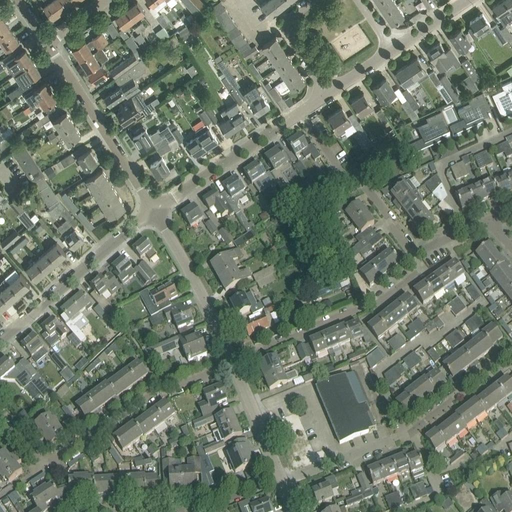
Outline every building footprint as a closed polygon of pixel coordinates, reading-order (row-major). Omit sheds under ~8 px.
[(62,11),(53,0),(44,0),(47,4),(43,6),(52,19),(62,11)] [(68,0),(53,0),(62,11),(72,4),(68,0)] [(168,2),(167,1),(165,0),(148,0),(153,5),(149,8),(156,17),(160,14),(157,11),(168,2)] [(165,0),(167,1),(168,0),(181,0),(193,12),(198,18),(204,14),(191,0),(165,0)] [(273,0),(267,0),(261,5),(270,17),(280,9),(273,0)] [(273,0),(280,9),(291,0),(290,0),(273,0)] [(384,12),(397,4),(394,0),(378,0),(377,1),(384,12)] [(511,18),(511,11),(504,0),(502,0),(493,6),(504,23),(509,20),(509,21),(511,18)] [(145,12),(137,1),(126,10),(134,20),(145,12)] [(226,8),(221,1),(211,9),(215,16),(226,8)] [(404,15),(397,4),(384,12),(392,24),(404,15)] [(166,17),(170,14),(165,6),(161,8),(166,17)] [(219,21),(230,14),(226,8),(215,16),(219,21)] [(134,20),(126,10),(116,18),(123,28),(134,20)] [(473,27),(468,30),(473,36),(490,25),(482,13),(470,22),(473,27)] [(180,17),(187,26),(190,23),(184,14),(180,17)] [(222,26),(233,19),(230,14),(219,21),(222,26)] [(159,21),(165,29),(171,24),(165,17),(159,21)] [(227,32),(237,25),(233,19),(222,26),(227,32)] [(0,25),(0,40),(12,32),(5,22),(0,25)] [(142,22),(137,25),(141,31),(146,28),(142,22)] [(190,24),(179,32),(184,40),(195,31),(190,24)] [(497,24),(491,28),(502,43),(507,40),(497,24)] [(231,39),(241,32),(237,25),(227,32),(231,39)] [(501,29),(508,39),(511,45),(511,34),(506,25),(501,29)] [(110,31),(113,37),(119,33),(115,28),(110,31)] [(170,37),(162,28),(156,32),(163,42),(170,37)] [(461,28),(450,35),(459,49),(463,54),(468,50),(465,45),(471,42),(466,34),(465,32),(464,32),(461,28)] [(19,42),(12,32),(0,40),(0,45),(2,44),(7,50),(19,42)] [(80,60),(101,46),(108,42),(102,32),(92,39),(92,40),(87,43),(85,41),(73,49),(80,60)] [(245,37),(241,32),(231,39),(235,44),(245,37)] [(130,36),(125,40),(134,53),(135,55),(139,53),(135,48),(138,46),(130,36)] [(238,48),(248,42),(245,37),(235,44),(238,48)] [(270,57),(283,48),(276,37),(263,46),(270,57)] [(242,53),(251,47),(248,42),(238,48),(241,54),(242,53)] [(445,50),(440,42),(427,50),(435,61),(439,68),(451,60),(456,66),(461,63),(451,47),(445,50)] [(260,50),(256,44),(251,47),(242,53),(246,59),(260,50)] [(101,46),(80,60),(88,72),(89,71),(90,73),(95,82),(107,74),(101,65),(103,64),(102,62),(109,58),(101,46)] [(278,68),(290,59),(283,48),(270,57),(278,68)] [(23,69),(33,62),(25,50),(6,64),(9,69),(14,76),(23,69)] [(134,53),(110,70),(115,78),(139,60),(135,55),(134,53)] [(427,70),(418,57),(407,64),(416,78),(427,70)] [(467,58),(461,62),(474,82),(480,77),(476,72),(467,58)] [(223,59),(218,63),(222,70),(228,66),(223,59)] [(285,79),(298,70),(290,59),(278,68),(285,79)] [(146,70),(139,60),(115,78),(121,86),(104,96),(111,106),(130,93),(131,95),(142,88),(134,78),(146,70)] [(23,69),(14,76),(17,81),(21,86),(31,80),(31,81),(41,74),(33,62),(23,69)] [(416,78),(407,64),(396,71),(405,85),(416,78)] [(305,81),(298,70),(285,79),(293,90),(305,81)] [(442,82),(439,78),(434,70),(428,74),(436,86),(442,82)] [(446,73),(439,78),(442,82),(454,100),(460,96),(446,73)] [(226,76),(222,79),(226,85),(230,92),(237,101),(226,109),(238,127),(249,119),(238,103),(242,101),(230,83),(231,82),(229,80),(226,76)] [(244,91),(235,77),(229,80),(231,82),(230,83),(242,101),(243,101),(248,98),(258,113),(270,105),(267,101),(271,99),(261,83),(257,86),(255,84),(244,91)] [(395,93),(386,78),(373,87),(383,101),(395,93)] [(511,110),(511,80),(503,85),(505,89),(493,94),(496,101),(500,99),(503,106),(499,107),(503,115),(511,110)] [(30,105),(52,91),(46,82),(35,89),(34,88),(25,94),(30,105)] [(494,83),(482,89),(485,95),(497,89),(494,83)] [(472,93),(478,88),(475,84),(469,88),(472,93)] [(18,86),(8,93),(12,99),(22,93),(18,86)] [(274,86),(272,87),(268,90),(276,101),(282,97),(274,86)] [(420,106),(416,99),(408,88),(402,92),(408,99),(415,109),(420,106)] [(45,108),(58,99),(52,91),(30,105),(25,108),(26,108),(23,110),(26,114),(42,103),(45,108)] [(471,104),(458,109),(459,111),(459,110),(465,123),(458,127),(461,133),(466,131),(477,126),(476,124),(491,117),(488,111),(491,109),(482,91),(468,98),(471,104)] [(124,108),(118,112),(125,123),(143,111),(141,108),(147,104),(139,92),(131,97),(121,103),(124,108)] [(373,107),(364,93),(352,101),(361,115),(373,107)] [(289,96),(284,99),(289,106),(294,102),(289,96)] [(415,109),(408,99),(401,103),(413,119),(419,117),(415,109)] [(147,104),(141,108),(143,111),(146,115),(156,108),(151,101),(147,104)] [(208,103),(202,106),(211,120),(212,120),(214,123),(219,120),(208,103)] [(211,120),(202,106),(201,104),(195,108),(206,124),(207,124),(211,120)] [(7,106),(1,110),(5,116),(4,117),(6,119),(12,115),(7,106)] [(342,108),(329,116),(337,129),(335,131),(338,136),(345,131),(347,135),(356,130),(353,127),(354,126),(351,121),(342,108)] [(381,108),(376,112),(384,123),(389,119),(381,108)] [(238,127),(226,109),(221,112),(226,119),(220,123),(227,134),(238,127)] [(429,123),(416,128),(417,129),(424,142),(417,146),(420,152),(425,150),(436,145),(435,143),(450,136),(447,129),(449,128),(441,110),(426,117),(429,123)] [(61,133),(74,124),(67,113),(53,121),(61,133)] [(42,118),(36,122),(39,127),(45,123),(42,118)] [(168,125),(176,137),(179,142),(185,139),(174,121),(167,125),(168,125)] [(354,126),(353,127),(356,130),(362,139),(368,135),(359,123),(354,126)] [(81,135),(74,124),(61,133),(68,144),(81,135)] [(218,140),(207,124),(206,124),(195,131),(199,135),(198,135),(207,148),(218,140)] [(157,149),(176,137),(168,125),(160,130),(159,129),(149,135),(146,129),(133,137),(141,149),(153,141),(154,142),(153,143),(157,149)] [(47,135),(50,139),(56,135),(53,131),(47,135)] [(58,140),(56,135),(50,139),(52,143),(58,140)] [(207,148),(198,135),(187,143),(195,156),(207,148)] [(179,142),(176,137),(157,149),(160,154),(171,148),(173,151),(182,146),(179,142)] [(299,137),(287,144),(296,157),(302,154),(306,159),(311,156),(315,162),(320,158),(312,146),(307,149),(299,137)] [(511,156),(511,152),(508,143),(501,146),(507,158),(511,156)] [(24,144),(12,152),(33,183),(43,176),(45,175),(24,144)] [(78,157),(88,173),(94,170),(92,165),(98,162),(90,150),(78,157)] [(278,150),(266,159),(275,172),(271,174),(273,178),(280,187),(283,192),(287,189),(290,188),(282,176),(291,170),(288,165),(292,162),(286,153),(282,156),(278,150)] [(487,152),(480,155),(485,165),(486,168),(493,165),(487,152)] [(71,154),(60,161),(64,166),(75,160),(71,154)] [(480,155),(475,158),(479,167),(485,165),(480,155)] [(162,157),(151,165),(158,177),(170,169),(162,157)] [(317,187),(305,170),(301,163),(295,166),(300,173),(312,191),(317,187)] [(464,163),(457,166),(461,176),(462,179),(469,176),(464,163)] [(258,164),(244,173),(252,185),(253,185),(260,195),(272,187),(274,191),(280,187),(273,178),(271,174),(270,173),(266,176),(258,164)] [(450,169),(455,179),(461,176),(457,166),(450,169)] [(50,168),(45,171),(50,178),(55,175),(50,168)] [(118,194),(102,169),(86,179),(102,204),(118,194)] [(511,173),(511,171),(507,169),(502,172),(505,179),(511,194),(511,193),(511,173)] [(67,219),(61,224),(57,227),(65,236),(74,247),(84,238),(78,231),(83,227),(60,201),(43,176),(33,183),(50,209),(49,211),(55,218),(62,212),(67,219)] [(433,195),(442,185),(441,182),(436,176),(425,185),(433,195)] [(409,181),(407,183),(403,177),(402,178),(401,178),(390,185),(395,192),(391,195),(396,201),(393,203),(396,207),(412,195),(417,192),(416,190),(409,181)] [(247,197),(235,179),(223,188),(226,193),(222,195),(226,201),(225,201),(229,206),(229,207),(234,214),(246,234),(255,228),(252,223),(247,225),(237,208),(239,202),(247,197)] [(511,194),(505,179),(494,184),(493,184),(501,202),(506,200),(504,197),(511,194)] [(493,184),(494,184),(492,180),(480,186),(487,201),(494,198),(497,204),(501,202),(493,184)] [(447,198),(442,185),(433,195),(441,203),(441,202),(442,203),(443,202),(447,198)] [(487,201),(480,186),(468,191),(476,209),(480,207),(479,204),(487,201)] [(0,203),(2,202),(4,204),(9,200),(0,189),(0,203)] [(288,190),(284,193),(289,200),(293,197),(288,190)] [(476,209),(468,191),(456,197),(462,212),(470,208),(471,211),(476,209)] [(73,201),(65,192),(61,195),(69,205),(73,201)] [(407,215),(420,205),(423,202),(417,192),(412,195),(396,207),(399,211),(402,209),(407,215)] [(229,206),(225,201),(226,201),(222,195),(218,198),(214,193),(203,201),(210,211),(215,208),(223,218),(228,215),(230,217),(234,214),(229,207),(229,206)] [(126,207),(118,194),(102,204),(110,217),(126,207)] [(262,195),(256,199),(269,220),(276,216),(262,195)] [(15,199),(10,203),(19,214),(18,215),(23,221),(30,216),(24,210),(15,199)] [(79,208),(73,201),(69,205),(75,212),(79,208)] [(453,212),(443,202),(442,203),(441,202),(441,203),(437,207),(449,217),(453,212)] [(353,224),(369,212),(366,208),(363,210),(358,204),(352,209),(347,203),(338,207),(324,213),(318,216),(324,229),(331,227),(328,218),(339,213),(346,215),(353,224)] [(427,215),(420,205),(407,215),(411,221),(409,223),(412,227),(427,215)] [(194,207),(182,215),(191,228),(202,221),(194,207)] [(80,210),(77,213),(84,221),(87,218),(80,210)] [(372,216),(369,212),(353,224),(361,235),(355,239),(359,244),(365,239),(374,232),(370,228),(374,225),(369,218),(372,216)] [(435,225),(427,215),(412,227),(415,231),(417,229),(422,235),(435,225)] [(94,226),(87,218),(84,221),(91,229),(94,226)] [(447,227),(455,224),(453,219),(445,222),(447,227)] [(210,222),(205,226),(212,236),(215,233),(218,232),(211,222),(210,222)] [(39,232),(43,228),(44,227),(41,223),(35,228),(39,232)] [(48,224),(44,227),(43,228),(52,237),(56,234),(48,224)] [(225,230),(219,234),(222,239),(227,247),(233,243),(225,230)] [(256,238),(251,232),(234,244),(238,250),(256,238)] [(359,253),(369,246),(369,245),(368,243),(377,236),(374,232),(365,239),(359,244),(355,247),(359,253)] [(379,234),(377,236),(368,243),(369,245),(369,246),(371,249),(383,240),(379,234)] [(29,240),(26,237),(26,236),(20,241),(24,245),(29,240)] [(6,238),(1,243),(5,248),(11,243),(6,238)] [(278,238),(269,241),(271,248),(280,245),(278,238)] [(16,251),(24,245),(20,241),(10,250),(13,253),(12,254),(20,262),(23,259),(16,251)] [(144,241),(133,251),(141,260),(146,256),(151,262),(157,256),(144,241)] [(484,265),(497,255),(492,249),(495,247),(490,241),(484,245),(486,247),(476,255),(484,265)] [(57,242),(47,251),(56,262),(67,254),(57,242)] [(235,270),(232,263),(239,260),(243,257),(239,250),(233,253),(233,254),(211,266),(219,279),(235,270)] [(56,262),(47,251),(37,260),(46,271),(56,262)] [(398,262),(390,252),(380,260),(390,273),(396,268),(398,271),(404,266),(400,260),(398,262)] [(491,275),(507,263),(504,259),(501,261),(497,255),(484,265),(491,275)] [(123,259),(113,268),(116,272),(114,274),(123,285),(136,274),(134,272),(131,269),(123,259)] [(46,271),(37,260),(27,268),(36,280),(46,271)] [(346,263),(351,276),(357,273),(352,260),(346,263)] [(390,273),(380,260),(370,267),(382,283),(386,280),(384,277),(390,273)] [(469,268),(465,261),(461,264),(466,270),(469,268)] [(465,276),(458,266),(455,262),(449,267),(447,264),(443,267),(454,283),(465,276)] [(144,263),(139,267),(151,281),(156,276),(144,263)] [(498,286),(511,276),(506,270),(510,267),(507,263),(491,275),(492,275),(490,276),(498,286)] [(139,267),(134,272),(136,274),(145,286),(151,281),(139,267)] [(382,283),(370,267),(360,275),(370,288),(376,283),(378,286),(382,283)] [(444,291),(454,283),(443,267),(439,270),(441,273),(434,277),(444,291)] [(273,268),(253,277),(256,284),(276,274),(273,268)] [(244,273),(245,274),(239,276),(235,270),(219,279),(226,292),(248,279),(248,280),(252,278),(248,271),(244,273)] [(20,274),(10,283),(20,294),(30,285),(20,274)] [(90,296),(99,306),(105,313),(113,309),(102,297),(108,292),(112,296),(121,289),(109,275),(104,280),(102,277),(90,287),(95,293),(90,296)] [(506,296),(511,291),(511,277),(511,276),(498,286),(506,296)] [(339,281),(343,290),(354,286),(351,277),(339,281)] [(444,291),(434,277),(428,282),(426,279),(422,282),(434,298),(444,291)] [(476,277),(472,279),(477,286),(481,284),(476,277)] [(338,281),(310,294),(314,301),(341,289),(338,281)] [(434,298),(422,282),(418,285),(420,287),(414,292),(423,305),(434,298)] [(20,294),(10,283),(0,291),(10,303),(20,294)] [(485,291),(481,284),(477,286),(482,293),(485,291)] [(149,297),(147,298),(153,308),(148,311),(151,318),(155,316),(172,307),(169,302),(178,297),(171,285),(150,296),(149,297)] [(473,287),(473,288),(467,291),(475,303),(481,299),(473,287)] [(0,291),(0,311),(10,303),(0,291)] [(257,305),(251,293),(231,303),(238,316),(250,310),(253,315),(264,310),(261,303),(257,305)] [(93,307),(82,295),(72,303),(81,314),(86,310),(88,312),(93,307)] [(414,298),(411,301),(408,296),(401,301),(399,299),(395,302),(408,318),(418,310),(418,309),(421,307),(414,298)] [(458,298),(453,303),(461,314),(467,310),(458,298)] [(490,298),(487,300),(492,307),(495,305),(490,298)] [(269,299),(262,303),(265,308),(272,304),(269,299)] [(398,325),(408,318),(395,302),(391,305),(394,308),(388,312),(398,325)] [(75,326),(85,318),(81,314),(72,303),(61,312),(65,317),(61,320),(74,334),(82,344),(87,339),(75,326)] [(461,314),(453,303),(447,307),(456,318),(461,314)] [(330,304),(323,307),(326,313),(333,309),(330,304)] [(164,312),(163,312),(165,315),(168,323),(174,321),(178,331),(194,324),(189,312),(185,314),(181,305),(164,312)] [(497,309),(495,305),(492,307),(488,310),(491,314),(497,309)] [(105,313),(99,306),(94,311),(102,320),(107,316),(105,313)] [(115,309),(108,313),(113,325),(121,321),(115,309)] [(437,318),(438,318),(444,313),(442,310),(435,315),(437,318)] [(269,316),(244,326),(249,337),(274,327),(284,322),(279,312),(270,316),(269,316)] [(398,325),(388,312),(382,317),(380,314),(376,317),(388,333),(398,325)] [(151,318),(144,322),(148,332),(160,327),(155,316),(151,318)] [(476,316),(471,321),(478,330),(484,326),(476,316)] [(388,333),(376,317),(372,321),(374,323),(368,328),(378,341),(388,333)] [(438,318),(437,318),(432,323),(438,331),(444,327),(438,318)] [(46,333),(42,337),(51,348),(60,340),(62,341),(67,336),(53,320),(42,329),(46,333)] [(419,320),(413,324),(420,334),(426,330),(419,320)] [(478,330),(471,321),(465,325),(472,335),(478,330)] [(502,321),(499,323),(504,330),(507,327),(502,321)] [(362,328),(359,329),(357,323),(350,326),(348,322),(343,324),(351,342),(351,344),(363,339),(366,346),(374,343),(362,328)] [(351,342),(343,324),(339,326),(340,329),(333,332),(339,347),(351,342)] [(420,334),(413,324),(407,329),(415,339),(420,334)] [(502,340),(492,327),(482,335),(483,337),(483,336),(495,352),(499,349),(496,345),(502,340)] [(473,336),(472,339),(474,343),(473,344),(483,357),(489,352),(491,355),(495,352),(483,336),(483,337),(482,335),(478,331),(472,335),(473,336)] [(339,347),(333,332),(326,335),(325,332),(320,334),(328,352),(330,357),(335,355),(332,350),(339,347)] [(456,332),(451,336),(458,346),(464,341),(456,332)] [(189,333),(144,352),(150,361),(154,360),(152,356),(176,346),(178,350),(183,348),(184,352),(189,364),(207,356),(199,336),(191,340),(189,333)] [(82,344),(74,334),(69,339),(77,349),(82,344)] [(328,352),(320,334),(315,336),(317,339),(309,342),(312,347),(306,350),(310,359),(311,359),(312,362),(317,360),(316,357),(328,352)] [(44,349),(33,336),(21,346),(32,359),(32,358),(37,364),(48,355),(43,349),(44,349)] [(398,336),(393,340),(401,350),(406,345),(398,336)] [(458,346),(451,336),(445,340),(453,350),(458,346)] [(401,350),(393,340),(387,344),(395,354),(401,350)] [(120,346),(117,343),(110,348),(113,352),(116,355),(117,355),(122,350),(118,347),(120,346)] [(483,357),(473,344),(463,352),(475,367),(479,364),(477,362),(483,357)] [(306,350),(304,346),(297,349),(302,362),(310,359),(306,350)] [(104,360),(113,352),(110,348),(101,357),(104,360)] [(379,349),(375,352),(382,362),(386,359),(379,349)] [(432,350),(427,354),(434,364),(440,360),(432,350)] [(382,362),(375,352),(370,356),(377,365),(382,362)] [(475,367),(463,352),(453,359),(463,372),(469,368),(471,370),(475,367)] [(265,378),(282,370),(280,364),(290,360),(287,353),(259,365),(265,378)] [(421,363),(413,354),(408,358),(415,367),(421,363)] [(56,355),(51,359),(62,372),(67,368),(56,355)] [(371,370),(377,365),(370,356),(366,359),(371,370)] [(101,363),(104,360),(101,357),(92,366),(95,369),(101,363)] [(415,367),(408,358),(403,362),(410,372),(415,367)] [(0,365),(0,381),(1,382),(3,380),(16,381),(23,390),(31,384),(44,399),(46,398),(49,402),(56,395),(37,373),(36,373),(25,360),(15,369),(7,359),(0,365)] [(463,372),(453,359),(443,367),(450,377),(449,379),(453,384),(459,380),(457,377),(463,372)] [(138,363),(128,371),(140,387),(144,384),(141,381),(148,376),(138,363)] [(306,367),(308,372),(318,369),(316,363),(306,367)] [(95,369),(92,366),(86,371),(89,375),(95,369)] [(401,378),(394,369),(389,372),(395,383),(401,378)] [(270,391),(298,379),(295,372),(285,376),(282,370),(265,378),(270,391)] [(140,387),(128,371),(118,378),(127,391),(134,387),(136,390),(140,387)] [(315,371),(302,376),(305,384),(318,378),(315,371)] [(395,383),(389,372),(384,376),(389,388),(395,383)] [(84,376),(81,373),(72,381),(75,384),(84,376)] [(437,373),(426,381),(438,396),(442,393),(440,390),(446,385),(437,373)] [(358,407),(346,376),(316,388),(340,444),(369,433),(368,431),(376,428),(366,404),(358,407)] [(507,399),(511,395),(511,377),(508,380),(507,378),(501,383),(498,381),(495,384),(507,399)] [(121,396),(127,391),(118,378),(108,385),(107,386),(119,402),(123,399),(121,396)] [(438,396),(426,381),(425,379),(415,387),(425,400),(431,395),(434,399),(438,396)] [(68,390),(75,384),(72,381),(66,387),(68,390)] [(107,386),(108,385),(107,384),(96,392),(106,405),(112,401),(115,405),(119,402),(107,386)] [(507,399),(495,384),(491,387),(493,389),(487,394),(497,407),(507,399)] [(204,394),(208,405),(200,408),(204,418),(219,411),(216,405),(227,401),(221,386),(204,394)] [(425,400),(415,387),(404,395),(405,396),(406,396),(418,411),(422,408),(419,405),(425,400)] [(106,405),(96,392),(86,399),(98,415),(102,412),(100,410),(106,405)] [(497,407),(487,394),(481,399),(478,395),(474,398),(486,414),(486,415),(497,407)] [(406,396),(405,396),(396,404),(406,417),(412,412),(414,415),(418,411),(406,396)] [(476,421),(486,414),(474,398),(470,401),(472,403),(466,408),(476,421)] [(98,415),(86,399),(76,407),(86,420),(92,416),(94,418),(98,415)] [(175,416),(165,403),(159,407),(157,404),(153,407),(165,423),(175,416)] [(165,423),(153,407),(149,410),(151,413),(145,418),(154,431),(165,423)] [(297,407),(287,412),(291,420),(301,414),(297,407)] [(476,421),(466,408),(460,413),(458,410),(454,413),(465,429),(466,428),(476,421)] [(237,424),(232,413),(215,420),(217,425),(210,429),(213,434),(237,424)] [(465,429),(454,413),(450,416),(453,420),(447,425),(457,438),(467,430),(466,428),(465,429)] [(48,416),(42,421),(56,443),(64,439),(60,434),(62,433),(54,420),(52,421),(48,416)] [(193,423),(192,424),(195,430),(214,422),(211,416),(193,423)] [(154,431),(145,418),(139,422),(136,418),(132,421),(144,438),(154,431)] [(56,443),(42,421),(35,425),(39,432),(34,436),(39,444),(45,441),(49,448),(56,443)] [(144,438),(132,421),(128,424),(130,427),(124,431),(133,445),(143,438),(144,439),(144,438)] [(237,424),(213,434),(217,444),(222,442),(224,441),(224,442),(241,435),(237,424)] [(457,438),(447,425),(440,430),(437,426),(433,429),(446,444),(445,445),(446,446),(457,438)] [(446,444),(433,429),(429,432),(432,434),(425,439),(435,452),(445,445),(446,444)] [(503,429),(500,432),(505,438),(508,436),(503,429)] [(133,445),(124,431),(117,436),(115,433),(109,438),(113,443),(115,442),(123,452),(133,445)] [(505,438),(500,432),(496,435),(501,441),(505,438)] [(180,442),(179,438),(169,442),(170,447),(180,442)] [(249,447),(246,440),(228,447),(231,454),(228,455),(235,474),(254,466),(247,448),(249,447)] [(222,442),(203,450),(206,456),(224,449),(222,442)] [(154,444),(150,447),(156,453),(159,451),(154,444)] [(488,451),(486,448),(483,444),(479,447),(485,454),(488,451)] [(156,453),(150,447),(147,450),(153,456),(156,453)] [(485,454),(479,447),(476,450),(481,457),(485,454)] [(117,456),(113,449),(109,452),(114,459),(117,456)] [(424,470),(418,454),(410,457),(407,451),(403,453),(410,471),(410,472),(411,475),(424,470)] [(0,474),(18,458),(15,455),(10,459),(5,452),(0,456),(0,474)] [(461,452),(455,457),(458,460),(464,455),(461,452)] [(410,471),(403,453),(398,455),(400,458),(392,461),(398,476),(410,472),(410,471)] [(85,459),(82,455),(75,460),(77,464),(85,459)] [(100,458),(98,455),(91,459),(93,463),(100,458)] [(122,463),(117,456),(114,459),(119,465),(122,463)] [(451,465),(458,460),(455,457),(448,462),(451,465)] [(17,466),(21,462),(18,458),(0,474),(0,476),(4,481),(6,480),(9,484),(22,473),(17,466)] [(188,469),(182,469),(183,490),(196,490),(195,475),(201,474),(200,459),(188,460),(188,469)] [(183,490),(182,469),(176,469),(176,461),(163,461),(164,485),(170,485),(171,491),(183,490)] [(398,476),(392,461),(384,464),(383,461),(378,463),(386,481),(398,476)] [(386,481),(378,463),(374,465),(375,468),(367,471),(373,486),(386,481)] [(357,478),(362,490),(351,494),(353,498),(370,491),(363,475),(357,478)] [(96,497),(95,479),(94,478),(89,479),(89,476),(81,477),(83,497),(95,497),(96,497)] [(146,498),(145,478),(145,476),(132,477),(133,494),(141,494),(141,499),(146,498)] [(83,497),(81,477),(74,477),(74,480),(69,480),(69,488),(64,490),(66,500),(70,498),(83,497)] [(133,494),(132,477),(119,478),(121,498),(126,498),(125,495),(133,494)] [(158,477),(145,478),(146,498),(151,498),(151,495),(159,494),(158,477)] [(339,490),(334,477),(325,481),(327,487),(312,492),(318,505),(333,499),(330,493),(339,490)] [(121,498),(119,478),(107,479),(108,496),(116,495),(116,499),(121,498)] [(108,496),(107,479),(95,479),(96,497),(95,497),(95,500),(101,500),(100,496),(108,496)] [(470,483),(464,487),(468,493),(474,489),(470,483)] [(66,500),(64,490),(59,491),(55,484),(48,488),(46,486),(40,490),(52,508),(62,501),(66,500)] [(422,484),(416,486),(421,499),(427,497),(422,484)] [(416,486),(409,489),(414,502),(421,499),(416,486)] [(45,511),(52,508),(40,490),(34,494),(36,496),(31,500),(38,511),(39,511),(45,511)] [(348,507),(363,501),(372,497),(370,491),(353,498),(345,501),(348,507)] [(511,511),(511,495),(506,499),(503,493),(491,500),(497,511),(502,508),(504,511),(511,511)] [(17,501),(12,494),(9,497),(13,503),(18,511),(24,511),(19,504),(19,505),(16,501),(17,501)] [(398,494),(391,496),(396,509),(403,506),(398,494)] [(396,509),(391,496),(385,499),(390,511),(396,509)] [(252,511),(272,511),(268,500),(250,507),(252,511)] [(481,504),(482,507),(479,509),(479,508),(473,511),(495,511),(486,500),(481,504)]
